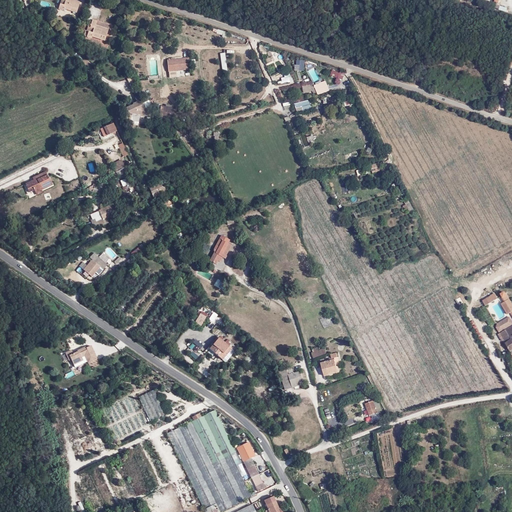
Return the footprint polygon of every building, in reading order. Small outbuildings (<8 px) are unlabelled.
[(66,0),(65,5),(60,3),(58,8),(77,14),(81,1),(79,0),(66,0)] [(110,25),(93,19),(91,25),(86,25),(83,35),(92,39),(93,37),(104,42),(110,25)] [(214,28),(213,32),(227,36),(228,32),(214,28)] [(268,52),(270,57),(266,59),(268,63),(275,60),(272,50),(268,52)] [(189,59),(168,61),(169,72),(190,70),(189,59)] [(305,59),(296,60),(296,69),(300,70),(301,68),(305,68),(305,59)] [(339,72),(334,70),(332,75),(342,79),(344,73),(340,71),(339,72)] [(326,80),(314,85),(318,95),(330,90),(326,80)] [(313,83),(303,85),(304,93),(314,91),(313,83)] [(143,99),(123,108),(125,119),(133,120),(133,114),(149,116),(143,99)] [(309,100),(295,103),(298,113),(312,109),(309,100)] [(158,117),(174,120),(175,114),(176,109),(160,106),(158,117)] [(112,123),(98,131),(103,141),(118,134),(112,123)] [(123,142),(118,144),(123,156),(127,155),(123,142)] [(111,164),(116,172),(125,167),(121,158),(111,164)] [(46,170),(31,177),(32,179),(24,183),(28,191),(33,189),(37,196),(43,193),(42,191),(53,185),(46,170)] [(120,180),(123,186),(130,184),(128,178),(120,180)] [(163,180),(149,186),(154,198),(159,196),(167,215),(176,212),(163,180)] [(407,199),(404,201),(406,204),(404,205),(407,211),(409,209),(410,211),(413,208),(407,199)] [(117,213),(112,204),(87,215),(91,225),(117,213)] [(231,239),(221,234),(212,251),(213,253),(209,261),(216,264),(218,260),(222,262),(223,258),(225,259),(233,244),(229,242),(231,239)] [(109,264),(93,251),(88,257),(91,259),(86,265),(85,264),(87,262),(85,260),(80,266),(92,276),(100,266),(104,270),(109,264)] [(511,302),(505,291),(500,294),(504,301),(501,303),(509,316),(497,323),(496,326),(511,351),(511,350),(511,302)] [(495,292),(483,299),(486,305),(498,298),(495,292)] [(207,314),(201,311),(196,321),(203,324),(207,314)] [(329,313),(319,319),(324,328),(334,323),(329,313)] [(232,349),(218,337),(208,349),(222,360),(232,349)] [(72,350),(65,353),(68,361),(71,360),(74,367),(86,361),(88,364),(98,359),(91,344),(86,346),(85,344),(75,349),(75,351),(73,352),(72,350)] [(325,348),(312,352),(314,358),(327,353),(325,348)] [(330,358),(320,362),(325,377),(343,371),(337,352),(329,355),(330,358)] [(303,384),(299,371),(288,374),(285,364),(277,366),(284,389),(303,384)] [(151,422),(165,415),(154,390),(139,397),(151,422)] [(374,401),(365,404),(370,416),(379,413),(374,401)] [(215,410),(166,434),(205,511),(222,511),(251,497),(231,454),(236,452),(215,410)] [(255,455),(248,442),(235,448),(242,462),(251,458),(255,455)] [(366,452),(370,467),(378,464),(374,450),(366,452)] [(266,488),(251,458),(242,462),(257,491),(266,488)] [(81,494),(89,490),(84,481),(76,485),(81,494)] [(89,511),(103,511),(105,511),(97,493),(83,499),(89,511)] [(265,511),(282,511),(281,508),(278,509),(273,497),(264,501),(268,510),(265,511)] [(254,511),(251,503),(233,511),(254,511)]
